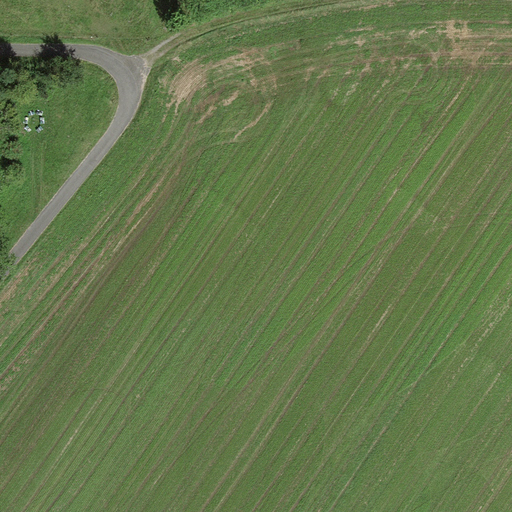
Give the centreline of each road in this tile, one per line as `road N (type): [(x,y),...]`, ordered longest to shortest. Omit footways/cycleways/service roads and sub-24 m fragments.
road 1 (track): [(124,77),(128,102),(112,141),(0,278)]
road 2 (track): [(124,77),(199,29),(320,0)]
road 3 (track): [(0,49),(98,56),(124,77)]
